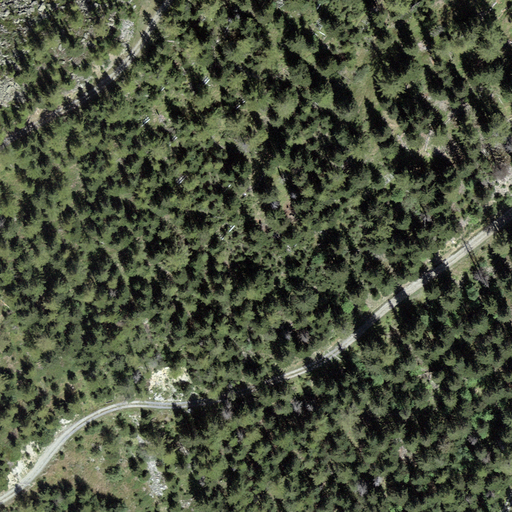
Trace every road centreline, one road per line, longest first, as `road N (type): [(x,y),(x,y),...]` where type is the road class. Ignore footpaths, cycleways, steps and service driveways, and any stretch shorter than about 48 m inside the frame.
road 1 (track): [(511,215),(319,365),(227,399),(107,409),(0,500)]
road 2 (track): [(0,145),(116,72),(173,0)]
